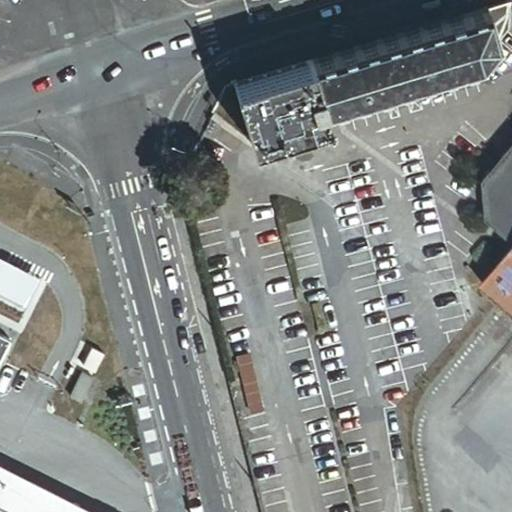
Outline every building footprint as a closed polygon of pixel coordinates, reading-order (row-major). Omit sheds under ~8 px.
[(490,37),(481,6),(228,82),(247,144),(325,120),(322,105),(473,59),(490,37)] [(511,149),(485,182),(488,223),(511,242),(511,244),(477,287),(495,302),(511,316),(511,149)] [(0,358),(10,340),(0,334),(0,358)] [(94,378),(81,372),(68,396),(81,403),(94,378)] [(0,507),(9,511),(98,511),(0,462),(0,507)]
